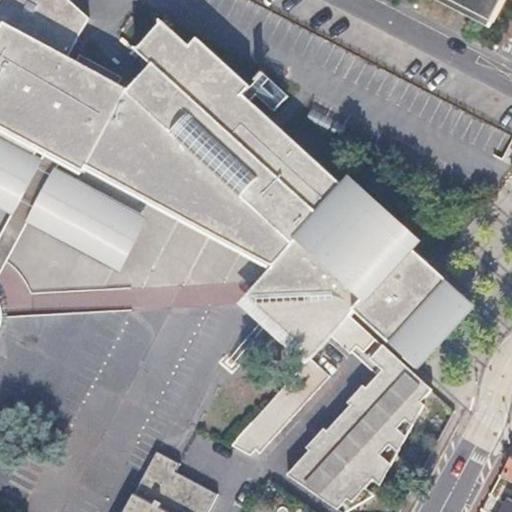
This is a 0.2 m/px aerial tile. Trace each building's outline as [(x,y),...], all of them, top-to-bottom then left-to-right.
[(432,389),(358,322),(352,316),(356,312),(359,307),(355,303),(371,275),(398,291),(427,260),(411,245),(406,250),(292,144),(287,150),(274,137),(268,143),(257,133),(263,127),(211,79),(204,87),(166,52),(154,65),(135,85),(81,54),(77,61),(69,56),(89,19),(68,0),(1,0),(0,2),(0,65),(0,66),(0,192),(11,199),(48,134),(54,137),(56,138),(59,131),(72,138),(68,145),(71,147),(85,155),(82,161),(148,198),(152,192),(280,264),(298,274),(300,308),(330,306),(331,336),(344,348),(349,353),(356,346),(382,370),(287,475),(336,510),(346,499),(350,503),(373,479),(380,486),(425,404),(421,401),(432,389)] [(454,0),(492,19),(501,0),(454,0)] [(268,143),(274,137),(287,150),(292,144),(406,250),(411,245),(297,139),(221,68),(166,17),(137,49),(154,65),(166,52),(204,87),(211,79),(263,127),(257,133),(268,143)] [(152,221),(59,169),(64,160),(71,147),(68,145),(72,138),(59,131),(56,138),(54,137),(48,134),(11,199),(0,192),(0,208),(4,211),(10,214),(0,232),(0,274),(29,223),(121,276),(152,221)] [(85,155),(71,147),(64,160),(78,168),(82,161),(85,155)] [(398,291),(371,275),(355,303),(359,307),(356,312),(419,369),(476,306),(431,264),(427,260),(398,291)] [(280,264),(249,297),(313,356),(331,336),(330,306),(300,308),(298,274),(280,264)] [(329,376),(310,359),(232,446),(249,456),(256,448),(261,452),(329,376)] [(183,461),(161,450),(126,511),(209,511),(221,492),(178,470),(183,461)]
